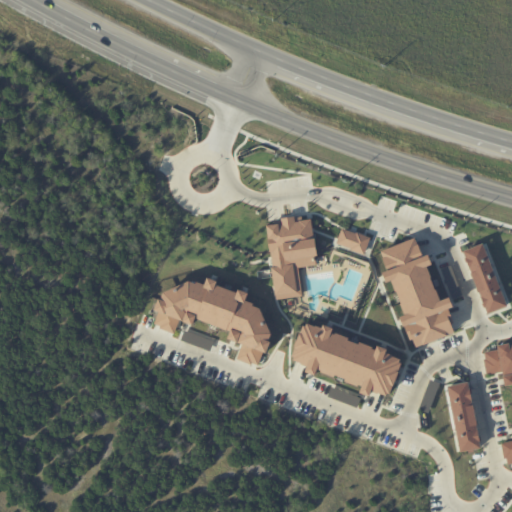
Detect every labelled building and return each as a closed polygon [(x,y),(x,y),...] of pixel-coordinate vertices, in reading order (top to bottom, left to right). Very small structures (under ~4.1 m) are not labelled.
[(266,225),(275,298),(302,294),(298,268),(318,265),(311,219),(295,221),(295,217),(278,219),(279,224),(266,225)] [(341,229),(370,238),(364,255),(335,244),(341,229)] [(380,251),(416,237),(423,257),(429,254),(433,265),(428,267),(441,301),(449,297),(454,308),(449,310),(457,331),(416,348),(413,340),(410,341),(400,316),(404,314),(391,280),(386,283),(382,272),(387,270),(380,251)] [(463,251),(483,243),(507,306),(486,314),(463,251)] [(162,292),(189,280),(204,285),(207,277),(217,281),(216,285),(236,292),(238,289),(249,293),(246,300),(261,307),(271,335),(266,354),(263,353),(258,366),(236,359),(241,344),(227,339),(229,331),(194,319),(192,325),(179,320),(174,335),(152,326),(157,312),(152,310),(157,298),(159,299),(162,292)] [(303,323),(321,329),(323,324),(334,328),(332,332),(376,349),(377,345),(388,349),(387,353),(404,359),(389,397),(372,391),(370,396),(360,392),(361,387),(318,370),(316,376),(305,372),(307,366),(290,360),(303,323)] [(487,374),(503,371),(506,386),(511,385),(511,440),(501,443),(505,466),(511,464),(511,344),(511,345),(511,343),(498,345),(498,349),(483,352),(487,374)] [(448,386),(468,382),(481,448),(460,453),(448,386)]
